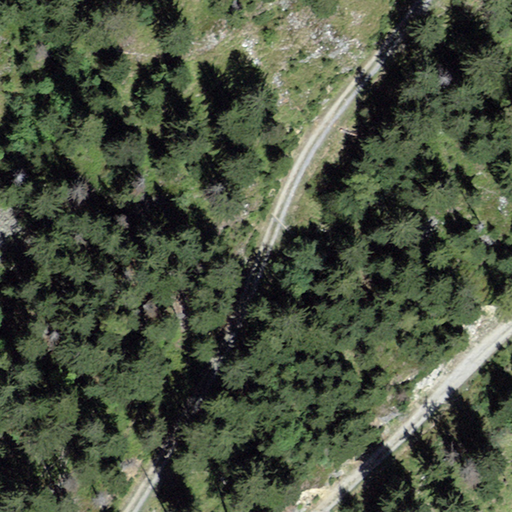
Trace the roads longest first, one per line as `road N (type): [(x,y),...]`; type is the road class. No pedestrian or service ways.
road 1 (track): [(130,511),(173,450),(284,205),(333,122),(432,0)]
road 2 (track): [(511,325),(325,511)]
